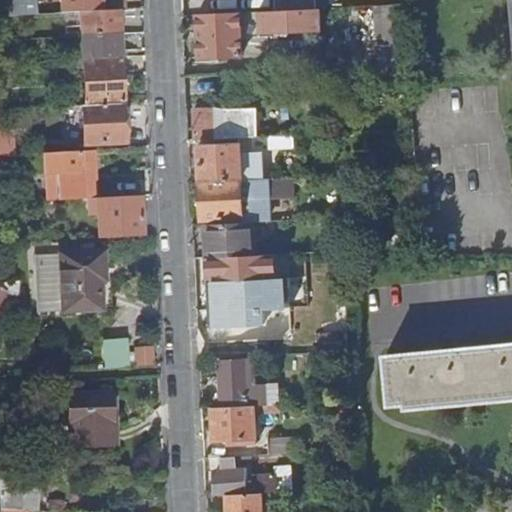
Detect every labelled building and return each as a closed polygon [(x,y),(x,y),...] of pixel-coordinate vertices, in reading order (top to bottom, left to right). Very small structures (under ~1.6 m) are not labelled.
[(24,1),(24,15),(37,15),(36,0),(24,1)] [(78,13),(118,11),(126,10),(125,0),(60,0),(61,13),(78,13)] [(273,0),(274,11),(317,9),(315,0),(273,0)] [(379,77),(408,75),(403,4),(375,5),(379,77)] [(274,11),(197,16),(199,57),(241,55),(240,38),(263,37),(263,32),(319,29),(319,9),(317,9),(274,11)] [(79,36),(119,34),(118,11),(78,13),(79,36)] [(83,60),(120,58),(119,34),(79,36),(80,60),(83,60)] [(85,106),(122,104),(120,58),(83,60),(85,106)] [(255,73),(225,74),(227,93),(256,92),(255,73)] [(124,142),(122,104),(85,106),(81,106),(83,145),(124,142)] [(193,111),(194,141),(252,138),(258,137),(258,131),(257,108),(193,111)] [(0,126),(0,152),(18,152),(17,126),(0,126)] [(292,146),(292,136),(268,137),(269,148),(292,146)] [(258,137),(252,138),(253,151),(269,151),(269,148),(268,137),(264,137),(258,137)] [(198,146),(200,183),(241,181),(240,164),(240,159),(239,144),(198,146)] [(94,159),(93,151),(44,154),(45,174),(47,174),(48,193),(92,191),(91,159),(94,159)] [(241,181),(200,183),(202,220),(242,218),(241,187),(250,187),(250,191),(266,190),(265,186),(271,185),(271,190),(282,189),(281,179),(241,181)] [(93,198),(92,191),(48,193),(49,201),(93,198)] [(97,239),(142,236),(140,196),(95,198),(97,239)] [(255,212),(255,223),(272,222),(271,211),(255,212)] [(251,223),(205,226),(207,258),(253,256),(251,223)] [(50,312),(102,310),(101,281),(105,281),(104,268),(103,253),(48,255),(47,253),(45,252),(35,253),(34,254),(33,256),(34,265),(35,267),(37,267),(38,301),(35,302),(35,304),(35,314),(37,315),(39,316),(49,314),(50,312)] [(206,264),(208,309),(241,307),(239,281),(239,280),(238,262),(206,264)] [(101,281),(102,310),(110,310),(109,267),(104,268),(105,281),(101,281)] [(239,280),(239,281),(241,307),(259,306),(258,278),(239,280)] [(0,305),(5,307),(12,295),(18,296),(19,282),(0,283),(0,305)] [(337,323),(336,301),(305,303),(306,324),(337,323)] [(337,323),(337,335),(347,335),(345,301),(336,301),(337,323)] [(321,336),(322,352),(348,350),(347,335),(337,335),(321,336)] [(107,365),(133,364),(133,337),(106,338),(107,365)] [(158,363),(157,344),(137,344),(137,364),(158,363)] [(511,345),(386,357),(390,405),(407,404),(407,409),(511,398),(511,345)] [(219,362),(221,408),(260,406),(259,386),(247,386),(246,361),(219,362)] [(260,406),(272,405),(271,385),(259,386),(260,406)] [(70,448),(115,447),(115,427),(112,427),(110,394),(68,395),(70,448)] [(221,408),(211,409),(214,441),(230,440),(237,440),(238,445),(256,444),(255,414),(280,412),(279,405),(272,405),(260,406),(221,408)] [(15,433),(0,433),(0,450),(15,450),(15,433)] [(291,454),(298,453),(296,438),(267,440),(268,455),(274,455),(291,454)] [(0,488),(1,510),(14,511),(39,511),(38,481),(21,481),(12,481),(12,475),(11,459),(16,459),(15,450),(0,450),(0,488)] [(291,464),(291,454),(274,455),(275,464),(291,464)] [(238,457),(221,458),(222,470),(214,471),(215,495),(226,495),(248,494),(246,469),(239,469),(238,457)] [(260,493),(276,492),(275,475),(253,477),(254,493),(260,493)] [(248,494),(226,495),(226,511),(260,511),(260,493),(254,493),(248,494)] [(50,511),(51,511),(64,511),(65,502),(50,501),(50,511)]
